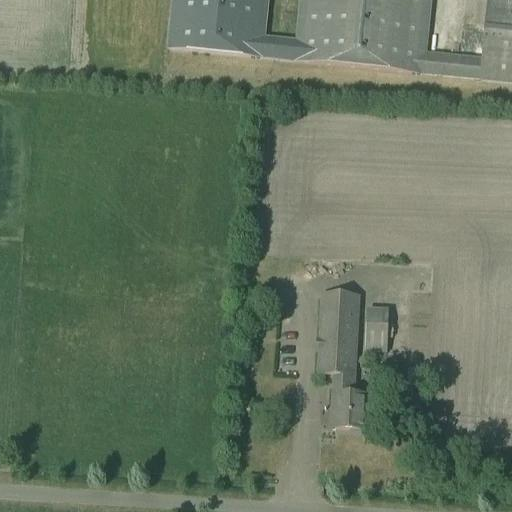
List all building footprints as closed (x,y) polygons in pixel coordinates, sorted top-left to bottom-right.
[(171,0),(166,51),(285,65),(409,78),(511,87),(511,0),(489,0),(483,64),(426,59),(431,0),(300,0),(297,46),(263,43),(267,0),(171,0)] [(346,232),(415,234),(415,219),(347,218),(346,232)] [(414,249),(415,237),(329,232),(328,253),(372,255),(373,246),(414,249)] [(443,275),(484,276),(484,266),(444,265),(443,275)] [(241,314),(259,315),(260,292),(242,292),(241,314)] [(321,298),(317,379),(333,379),(331,433),(365,435),(367,399),(353,398),(357,300),(321,298)] [(0,347),(12,348),(13,327),(0,326),(0,347)]
